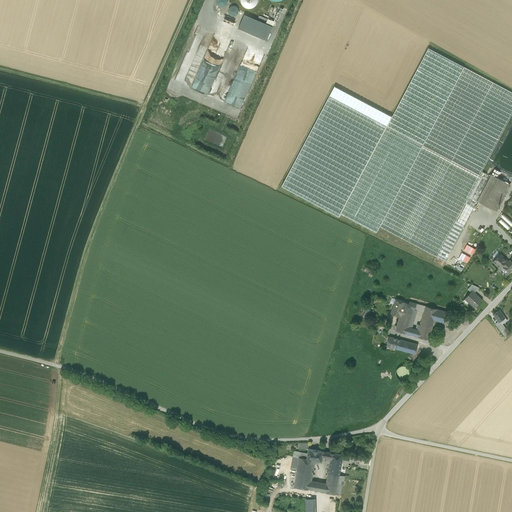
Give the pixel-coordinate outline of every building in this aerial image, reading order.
[(229,16),(231,18),(233,18),(235,18),(237,17),(239,16),(239,15),(240,13),(240,11),(239,9),(238,7),(236,6),(235,6),(233,6),(230,7),(228,8),(228,10),(227,12),(228,14),(229,16)] [(268,42),(275,28),(241,13),(235,28),(268,42)] [(216,80),(231,39),(196,27),(177,80),(180,79),(179,78),(182,79),(184,75),(183,71),(186,70),(186,69),(193,67),(194,67),(196,67),(197,73),(198,70),(202,69),(203,73),(205,68),(209,69),(208,70),(211,71),(210,71),(216,74),(210,75),(213,76),(212,78),(216,80)] [(247,99),(263,53),(247,48),(235,81),(236,81),(235,83),(238,84),(237,86),(238,87),(237,91),(243,94),(241,100),(243,101),(244,98),(247,99)] [(423,144),(464,67),(428,48),(392,117),(387,126),(423,144)] [(511,92),(464,67),(423,144),(380,226),(445,261),(477,201),(490,176),(482,171),(511,114),(511,92)] [(339,217),(341,214),(387,126),(392,117),(334,86),(282,186),(339,217)] [(423,144),(387,126),(341,214),(377,232),(380,226),(423,144)] [(511,128),(494,162),(495,165),(511,174),(511,173),(511,128)] [(497,211),(511,184),(491,174),(490,176),(477,201),(497,211)] [(511,220),(503,213),(497,220),(509,230),(511,226),(511,220)] [(503,266),(507,261),(501,254),(493,262),(500,269),(503,266)] [(366,266),(364,271),(372,274),(374,270),(366,266)] [(479,288),(472,284),(467,289),(471,292),(472,291),(474,293),(479,288)] [(471,292),(463,302),(465,299),(466,298),(470,301),(469,302),(475,308),(482,300),(474,293),(472,291),(471,292)] [(405,302),(396,299),(394,304),(390,314),(400,317),(405,302)] [(396,330),(410,334),(412,328),(411,328),(407,327),(413,309),(417,310),(424,312),(426,306),(409,302),(409,303),(405,302),(400,317),(396,330)] [(437,309),(426,306),(424,312),(421,325),(418,336),(429,339),(434,320),(437,309)] [(407,327),(411,328),(417,310),(413,309),(407,327)] [(448,312),(437,309),(434,320),(445,323),(448,312)] [(505,318),(499,310),(493,315),(498,321),(499,322),(500,321),(505,318)] [(503,325),(502,324),(500,321),(499,322),(498,321),(496,323),(499,328),(505,336),(506,330),(503,325)] [(387,346),(396,349),(399,339),(389,336),(387,346)] [(418,344),(399,339),(396,349),(415,354),(418,344)] [(308,453),(303,452),(301,461),(315,463),(317,464),(318,461),(321,462),(322,457),(323,451),(308,449),(308,453)] [(294,487),(310,490),(311,481),(315,463),(301,461),(303,452),(294,451),(291,469),(297,470),(294,487)] [(327,452),(326,457),(322,482),(320,491),(341,495),(348,456),(327,452)] [(320,491),(322,482),(311,481),(310,490),(320,491)] [(305,500),(305,511),(315,511),(315,499),(305,500)]
